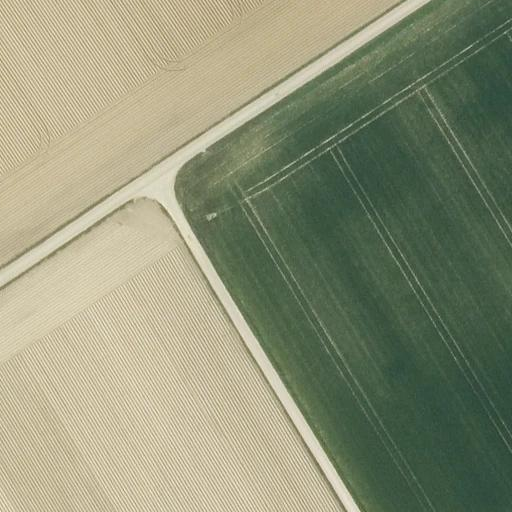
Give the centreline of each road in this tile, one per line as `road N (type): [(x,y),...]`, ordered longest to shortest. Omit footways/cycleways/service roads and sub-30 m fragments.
road 1 (unclassified): [(0,275),(418,0)]
road 2 (track): [(354,511),(152,179)]
